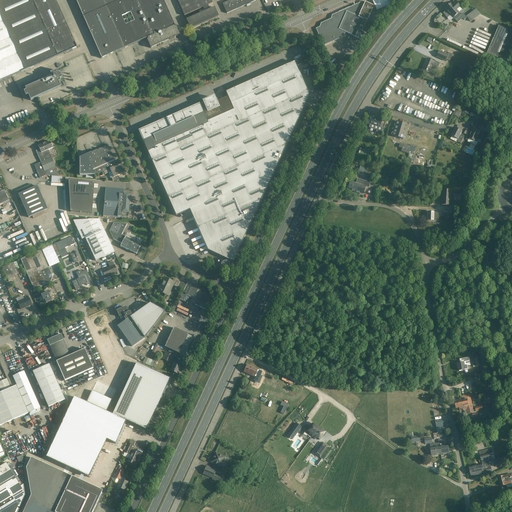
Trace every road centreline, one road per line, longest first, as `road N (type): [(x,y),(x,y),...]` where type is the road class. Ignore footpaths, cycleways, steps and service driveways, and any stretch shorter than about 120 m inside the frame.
road 1 (primary): [(163,511),(341,130),(393,48),(436,0)]
road 2 (primary): [(419,0),(382,40),(330,123),(151,511)]
road 3 (unclassified): [(234,288),(323,95),(325,74),(306,31)]
road 4 (unclassified): [(468,511),(425,263)]
road 5 (unclassified): [(131,511),(234,288)]
road 6 (unclassified): [(317,197),(378,82),(448,0)]
road 7 (secondary): [(111,104),(301,20)]
road 8 (secondary): [(299,16),(110,99)]
road 9 (unknown): [(120,132),(298,52)]
road 10 (unclassified): [(0,342),(135,282),(168,254)]
road 11 (unclassified): [(172,511),(245,354)]
road 12 (unclassified): [(245,354),(317,197)]
road 13 (unclassified): [(168,254),(111,104)]
road 14 (unclassified): [(425,263),(413,227),(397,210),(317,197)]
road 15 (track): [(465,487),(352,417)]
road 16 (unclassified): [(245,354),(352,417)]
road 17 (secondary): [(0,154),(111,104)]
road 18 (secondary): [(110,99),(0,149)]
